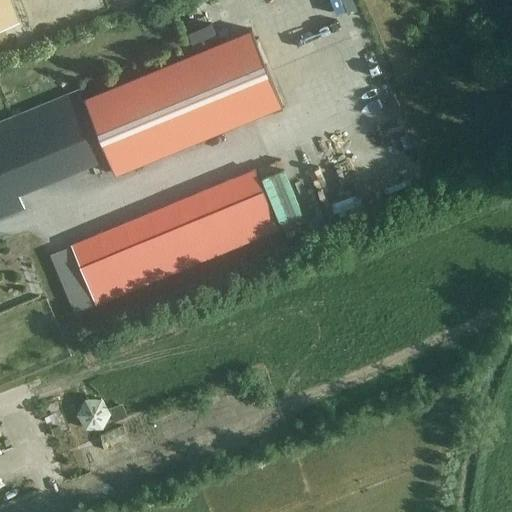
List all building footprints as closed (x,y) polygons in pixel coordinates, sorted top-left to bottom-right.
[(10,0),(0,0),(0,27),(19,21),(10,0)] [(211,22),(187,31),(192,42),(215,32),(211,22)] [(76,90),(0,121),(0,216),(10,212),(9,212),(24,206),(19,192),(104,157),(100,148),(103,147),(114,173),(282,104),(252,28),(83,97),(91,117),(88,118),(76,90)] [(96,303),(279,228),(255,169),(72,244),(96,303)] [(108,415),(108,414),(108,409),(107,405),(105,403),(102,399),(98,395),(94,393),(86,392),(81,392),(77,394),(73,396),(70,399),(67,403),(65,407),(64,414),(64,419),(65,423),(69,429),(76,434),(84,437),(88,437),(95,435),(102,430),(106,423),(108,415)] [(118,403),(108,407),(114,421),(123,417),(118,404),(118,403)]
